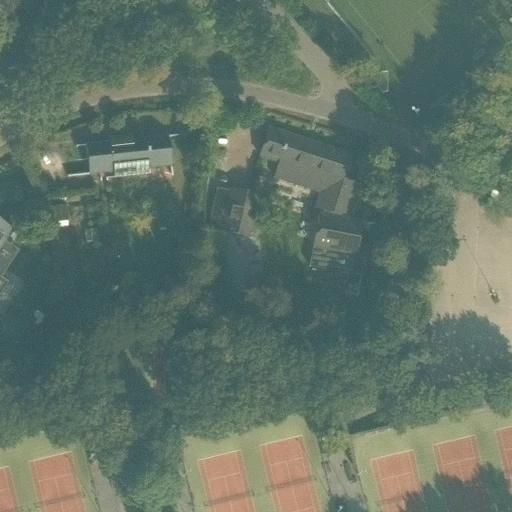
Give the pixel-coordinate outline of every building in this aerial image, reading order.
[(364,276),(369,246),(359,244),(363,223),(350,220),(360,186),(343,181),(351,156),(268,129),(259,157),(278,163),(274,179),(326,195),(319,215),(310,268),(364,276)] [(123,142),(122,137),(132,136),(132,135),(108,138),(108,139),(113,138),(113,143),(75,147),(75,148),(85,147),(86,159),(88,175),(111,173),(112,178),(148,174),(148,169),(170,166),(169,158),(167,138),(177,137),(177,136),(123,142)] [(215,189),(207,229),(221,231),(252,238),(254,226),(244,224),(250,195),(229,190),(229,192),(215,189)] [(65,205),(53,206),(54,222),(67,221),(65,205)] [(0,287),(2,285),(0,283),(0,278),(18,252),(3,242),(10,232),(0,225),(0,287)]
